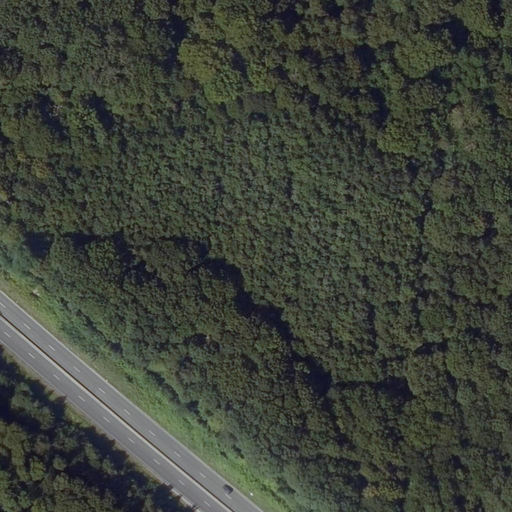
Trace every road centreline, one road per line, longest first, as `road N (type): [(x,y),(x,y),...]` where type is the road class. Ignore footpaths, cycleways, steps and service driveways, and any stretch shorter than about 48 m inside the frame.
road 1 (track): [(409,511),(470,0)]
road 2 (trunk): [(242,511),(0,303)]
road 3 (trunk): [(0,327),(213,511)]
